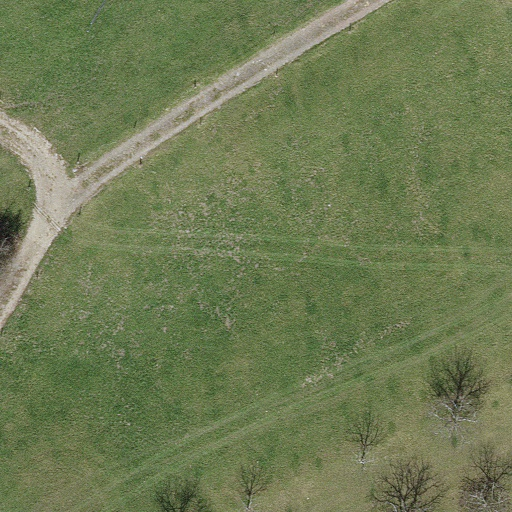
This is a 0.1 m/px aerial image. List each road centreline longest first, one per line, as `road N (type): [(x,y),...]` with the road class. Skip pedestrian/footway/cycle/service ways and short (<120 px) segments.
road 1 (track): [(391,0),(72,198)]
road 2 (track): [(72,198),(0,326)]
